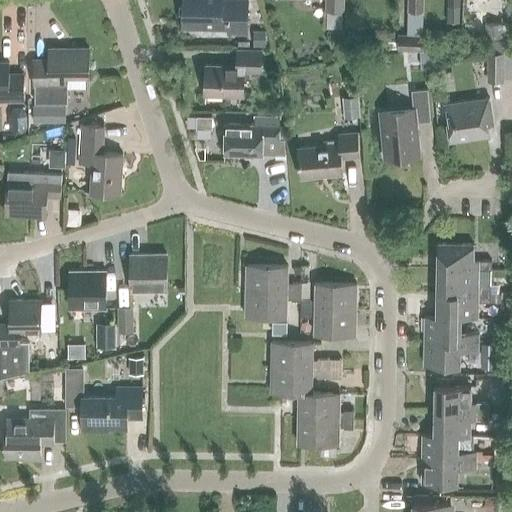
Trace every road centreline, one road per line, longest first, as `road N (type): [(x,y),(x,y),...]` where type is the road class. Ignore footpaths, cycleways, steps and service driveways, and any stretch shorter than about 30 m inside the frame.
road 1 (residential): [(363,476),(326,484),(153,481),(12,510)]
road 2 (residential): [(380,266),(361,248),(178,201)]
road 3 (residential): [(363,476),(383,434),(380,266)]
road 4 (residential): [(178,201),(115,0)]
road 5 (residential): [(0,257),(178,201)]
road 6 (residential): [(380,266),(453,185),(498,187)]
